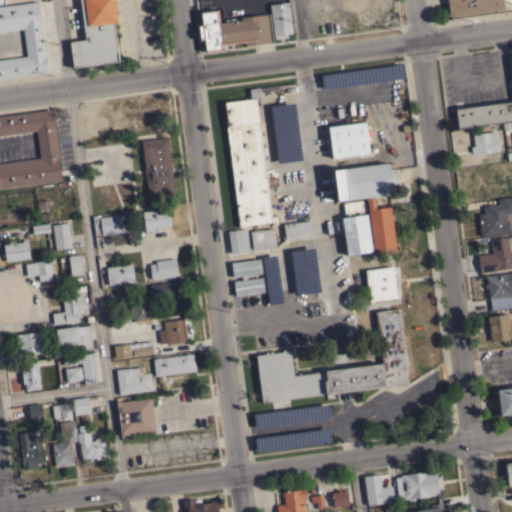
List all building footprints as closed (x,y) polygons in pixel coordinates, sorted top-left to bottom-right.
[(114,0),(117,22),(113,22),(118,61),(72,67),(69,41),(84,39),(78,0),(114,0)] [(449,16),(447,0),(502,0),(504,9),(449,16)] [(0,5),(38,1),(47,72),(0,77),(0,58),(26,56),(22,29),(0,31),(0,5)] [(269,4),(288,2),(292,33),(287,33),(287,37),(273,39),(269,4)] [(202,39),(198,40),(196,24),(200,23),(199,11),(217,9),(219,22),(225,21),(225,19),(234,18),(235,20),(241,20),(240,17),(269,13),(272,42),(244,45),(244,42),(223,44),(224,48),(222,49),(222,50),(204,52),(202,39)] [(511,121),(509,122),(509,121),(457,128),(455,106),(511,99),(511,91),(507,55),(511,54),(511,121)] [(262,95),(261,89),(296,85),(296,91),(262,95)] [(225,122),(227,121),(224,102),(250,98),(248,88),(259,87),(260,97),(256,98),(271,216),(277,215),(278,224),(272,225),(271,222),(238,226),(225,122)] [(273,162),(296,159),(289,102),(266,105),(273,162)] [(0,188),(0,162),(39,157),(36,130),(0,134),(0,115),(52,109),(61,180),(0,188)] [(369,153),(361,154),(362,156),(359,157),(359,154),(339,157),(340,159),(337,160),(337,157),(332,158),(327,126),(365,121),(369,153)] [(511,128),(503,130),(502,123),(509,122),(511,121),(511,128)] [(472,134),(496,131),(498,152),(489,153),(489,152),(475,154),(472,134)] [(175,199),(148,202),(140,140),(167,136),(175,199)] [(402,150),(402,148),(411,146),(413,154),(413,156),(414,164),(401,166),(399,151),(402,150)] [(346,214),(344,214),(342,202),(362,200),(362,202),(363,202),(363,204),(362,204),(367,204),(366,197),(337,200),(333,170),(336,169),(334,161),(369,157),(370,164),(388,162),(389,171),(397,170),(398,184),(391,185),(392,194),(374,196),(376,208),(390,206),(396,250),(373,253),(368,211),(360,212),(360,214),(366,213),(372,251),(347,255),(343,230),(340,231),(340,229),(336,230),(335,222),(341,221),(341,217),(347,216),(346,214)] [(480,236),(478,223),(479,223),(478,214),(483,213),(483,206),(485,206),(485,205),(498,203),(497,198),(511,196),(511,221),(509,222),(511,232),(480,236)] [(291,211),(290,205),(302,203),(303,209),(305,208),(306,220),(305,220),(306,225),(281,228),(280,223),(280,224),(278,212),(291,211)] [(148,210),(148,209),(151,209),(151,210),(168,208),(171,226),(155,228),(155,230),(145,231),(142,211),(148,210)] [(125,213),(127,231),(101,235),(99,217),(125,213)] [(55,249),(51,224),(68,222),(71,247),(55,249)] [(32,234),(31,225),(48,223),(50,231),(32,234)] [(273,228),(272,225),(279,225),(280,233),(274,234),(276,247),(252,250),(250,231),(273,228)] [(249,251),(230,253),(227,230),(246,228),(249,251)] [(491,253),(489,239),(511,235),(511,248),(511,249),(511,255),(511,268),(479,272),(477,255),(491,253)] [(5,261),(4,256),(2,256),(2,251),(4,251),(3,244),(8,243),(7,241),(14,241),(14,242),(22,241),(22,240),(27,239),(30,258),(5,261)] [(81,253),(83,273),(70,274),(68,255),(81,253)] [(37,274),(26,276),(24,263),(36,262),(36,261),(49,259),(49,257),(53,257),(54,262),(50,262),(52,279),(38,281),(37,274)] [(150,279),(150,273),(149,273),(149,271),(150,270),(149,264),(155,263),(155,260),(175,257),(177,276),(150,279)] [(367,286),(352,288),(348,259),(363,257),(366,282),(365,270),(392,266),(396,297),(369,301),(367,286)] [(232,277),(230,262),(260,258),(262,273),(232,277)] [(132,263),(134,281),(108,285),(106,267),(132,263)] [(511,272),(511,306),(490,310),(488,288),(485,288),(485,284),(487,283),(486,276),(511,272)] [(233,281),(262,277),(264,292),(235,295),(233,281)] [(160,283),(160,282),(164,281),(165,282),(168,282),(168,280),(178,279),(180,296),(172,297),(171,296),(151,299),(150,292),(148,292),(148,290),(149,290),(149,284),(160,283)] [(126,288),(128,300),(116,301),(115,289),(126,288)] [(65,323),(65,322),(53,324),(51,312),(63,311),(62,299),(74,298),(73,292),(83,291),(85,309),(80,309),(80,316),(78,317),(78,321),(65,323)] [(134,319),(132,304),(148,302),(150,317),(134,319)] [(255,355),(265,353),(265,352),(267,351),(268,353),(269,353),(269,351),(271,351),(272,352),(282,351),(282,350),(284,349),(284,351),(290,350),(293,375),(382,363),(375,311),(400,308),(404,337),(406,337),(407,340),(404,341),(408,370),(406,371),(408,382),(261,402),(255,355)] [(489,333),(488,334),(487,324),(488,323),(487,316),(508,313),(510,327),(511,326),(511,339),(511,340),(511,338),(490,341),(489,333)] [(184,318),(185,325),(188,325),(189,333),(186,333),(187,341),(167,344),(167,342),(159,343),(158,330),(165,329),(165,328),(168,328),(167,320),(184,318)] [(78,325),(78,326),(89,324),(92,347),(80,349),(77,349),(77,344),(67,345),(67,344),(57,345),(55,328),(78,325)] [(19,355),(17,339),(15,340),(15,337),(16,337),(16,334),(40,331),(41,340),(38,340),(39,345),(42,345),(42,347),(44,347),(45,350),(43,350),(43,352),(19,355)] [(128,343),(129,343),(151,340),(152,345),(151,345),(152,352),(114,358),(113,345),(128,343)] [(98,382),(83,384),(81,362),(63,365),(62,356),(55,357),(54,348),(67,346),(68,355),(79,353),(79,354),(94,352),(98,382)] [(156,358),(156,357),(159,357),(184,354),(184,353),(189,353),(193,353),(194,365),(195,365),(196,369),(195,369),(195,370),(164,374),(164,375),(160,375),(154,376),(152,358),(156,358)] [(24,383),(22,384),(20,368),(22,367),(21,363),(36,361),(36,362),(38,362),(38,365),(37,365),(40,388),(25,390),(24,383)] [(80,366),(82,379),(66,381),(64,368),(80,366)] [(115,369),(130,367),(130,368),(141,366),(142,373),(146,372),(146,373),(150,372),(152,385),(153,388),(152,388),(152,390),(118,394),(115,369)] [(511,386),(511,413),(500,415),(499,408),(495,406),(494,405),(493,402),(494,400),(496,398),(497,397),(496,389),(511,386)] [(88,396),(90,412),(74,415),(71,398),(88,396)] [(155,430),(120,435),(116,401),(118,400),(119,401),(151,397),(155,430)] [(53,418),(51,405),(69,402),(71,415),(53,418)] [(42,416),(29,418),(27,404),(40,403),(42,416)] [(51,443),(61,442),(60,440),(61,439),(61,438),(60,438),(58,422),(74,420),(76,440),(69,441),(70,448),(72,448),(73,457),(71,457),(72,462),(65,463),(65,465),(54,466),(51,443)] [(79,442),(77,442),(76,433),(78,432),(77,425),(84,424),(85,431),(89,431),(90,440),(94,440),(94,438),(99,438),(99,439),(104,439),(106,453),(105,453),(105,455),(104,455),(104,458),(89,460),(88,458),(81,459),(79,442)] [(18,433),(28,431),(29,436),(41,434),(42,447),(43,447),(45,462),(37,463),(37,466),(33,467),(22,468),(18,433)] [(511,461),(499,463),(503,488),(511,485),(511,461)] [(436,470),(436,476),(440,475),(442,488),(438,488),(439,494),(428,496),(414,498),(414,499),(407,500),(407,498),(402,499),(403,497),(397,498),(395,477),(401,476),(399,474),(436,470)] [(363,476),(379,474),(380,481),(381,481),(381,483),(380,483),(380,487),(392,485),(394,501),(367,505),(363,476)] [(303,511),(276,511),(276,504),(284,503),(282,491),(300,489),(300,488),(304,488),(305,499),(303,499),(303,511)] [(337,491),(337,490),(340,489),(341,491),(346,490),(348,505),(346,505),(346,506),(344,506),(344,505),(332,507),(331,492),(337,491)] [(324,506),(316,507),(315,501),(310,502),(309,495),(322,494),(324,506)] [(184,511),(184,507),(182,507),(181,500),(194,498),(194,499),(200,498),(201,503),(215,501),(216,511),(184,511)] [(429,508),(429,504),(441,503),(442,507),(446,506),(447,511),(411,511),(416,511),(416,509),(429,508)]
